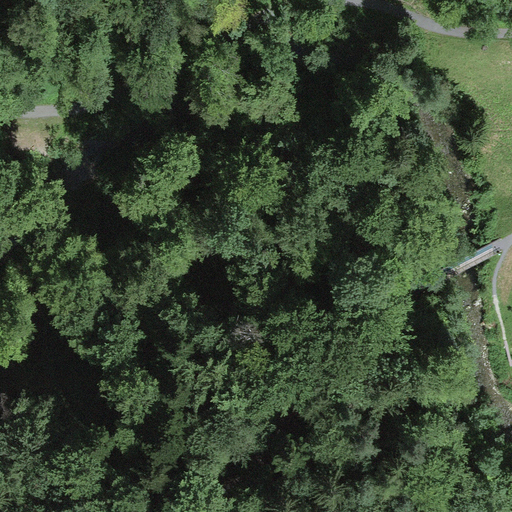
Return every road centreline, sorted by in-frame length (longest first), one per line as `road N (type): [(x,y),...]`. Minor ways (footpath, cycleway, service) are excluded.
road 1 (track): [(301,0),(106,94),(27,109),(0,104)]
road 2 (track): [(511,32),(435,28),(375,0)]
